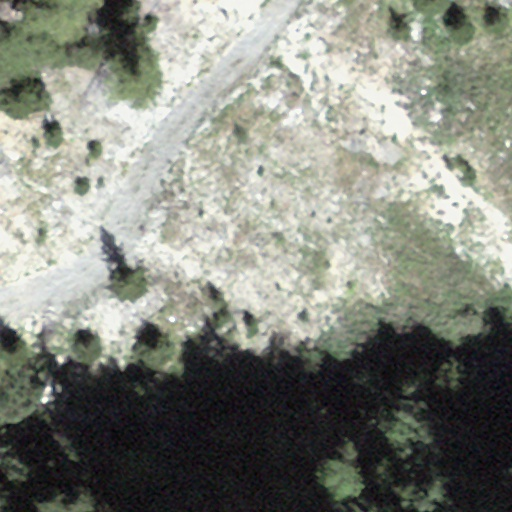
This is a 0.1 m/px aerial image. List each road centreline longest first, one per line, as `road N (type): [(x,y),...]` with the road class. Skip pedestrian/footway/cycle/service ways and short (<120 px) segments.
road 1 (track): [(0,309),(84,274),(131,223),(145,181),(165,158)]
road 2 (track): [(291,0),(165,158)]
